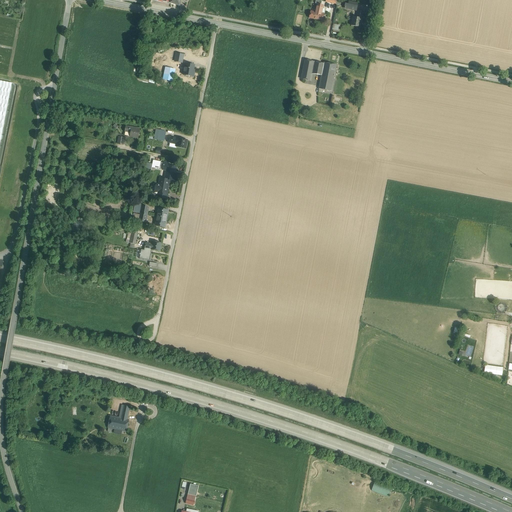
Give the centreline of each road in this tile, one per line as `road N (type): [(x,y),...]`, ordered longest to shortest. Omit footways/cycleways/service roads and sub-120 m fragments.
road 1 (motorway): [(511,499),(241,398),(0,338)]
road 2 (motorway): [(0,351),(271,421),(509,511)]
road 3 (unclassified): [(69,0),(0,409)]
road 4 (residential): [(216,22),(157,320)]
road 5 (tertiary): [(216,22),(511,81)]
road 6 (tertiary): [(94,0),(216,22)]
